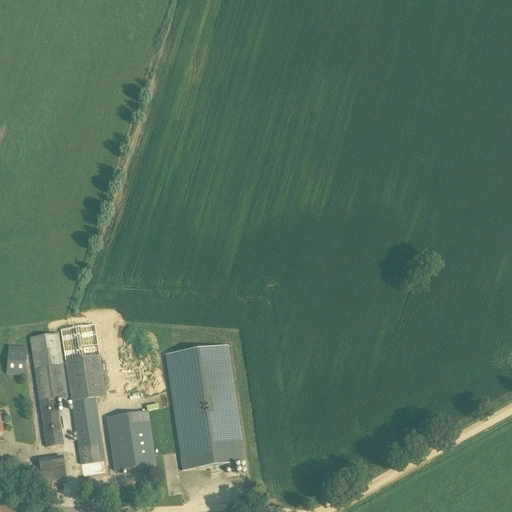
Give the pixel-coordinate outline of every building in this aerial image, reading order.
[(46,448),(63,446),(56,401),(67,399),(58,335),(30,339),(46,448)] [(24,377),(26,349),(8,347),(5,376),(24,377)] [(228,347),(165,356),(182,472),(245,463),(228,347)] [(82,465),(105,462),(97,410),(95,399),(106,397),(100,356),(65,361),(82,465)] [(115,472),(155,466),(147,413),(107,419),(115,472)] [(42,484),(66,480),(62,457),(38,460),(42,484)]
